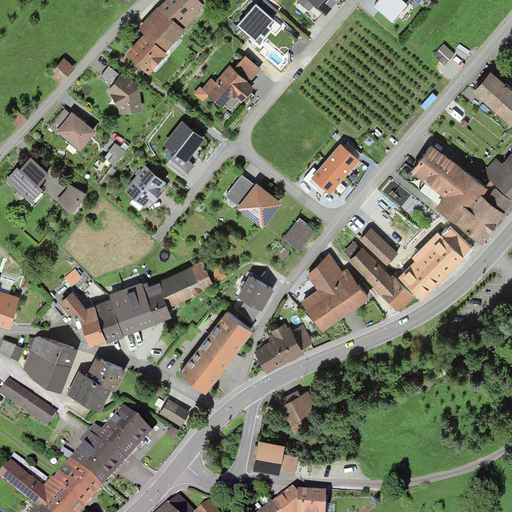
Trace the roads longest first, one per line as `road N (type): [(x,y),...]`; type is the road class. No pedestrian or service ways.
road 1 (secondary): [(511,230),(445,299),(240,400)]
road 2 (residential): [(336,222),(239,146),(244,129),(356,0)]
road 3 (residential): [(336,222),(511,23)]
road 4 (residential): [(221,417),(131,362),(57,335),(0,330)]
road 5 (residential): [(0,153),(147,0)]
road 6 (residential): [(240,400),(253,340),(336,222)]
road 7 (residential): [(181,461),(220,483),(373,485)]
road 8 (track): [(373,485),(478,465),(511,446)]
